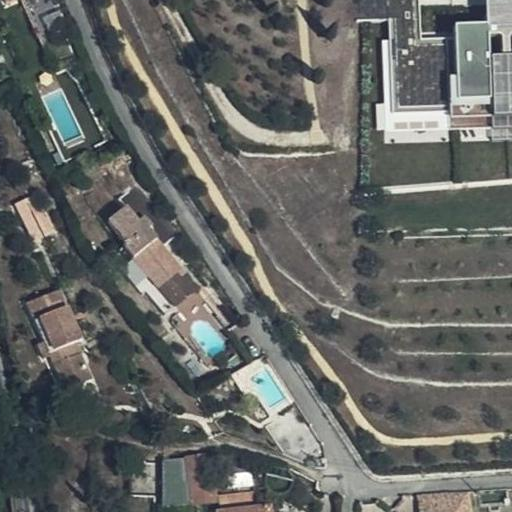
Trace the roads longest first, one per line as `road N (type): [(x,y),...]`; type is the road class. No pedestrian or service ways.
road 1 (residential): [(69,0),(158,172),(268,337),(349,480)]
road 2 (residential): [(349,480),(380,490),(511,481)]
road 3 (residential): [(23,511),(0,378)]
